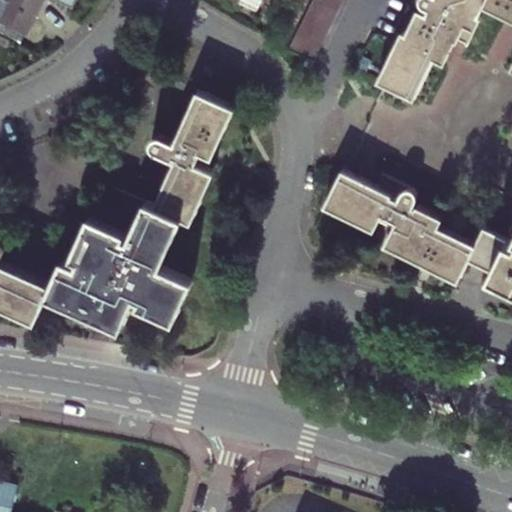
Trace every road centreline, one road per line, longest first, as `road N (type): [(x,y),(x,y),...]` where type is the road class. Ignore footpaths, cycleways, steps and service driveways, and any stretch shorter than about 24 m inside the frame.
road 1 (residential): [(168,0),(249,49),(290,107),(293,163),(268,285)]
road 2 (tertiary): [(236,415),(511,497)]
road 3 (residential): [(268,285),(511,342)]
road 4 (tertiary): [(0,371),(236,415)]
road 5 (residential): [(133,0),(66,70),(0,104)]
road 6 (residential): [(268,285),(236,415)]
